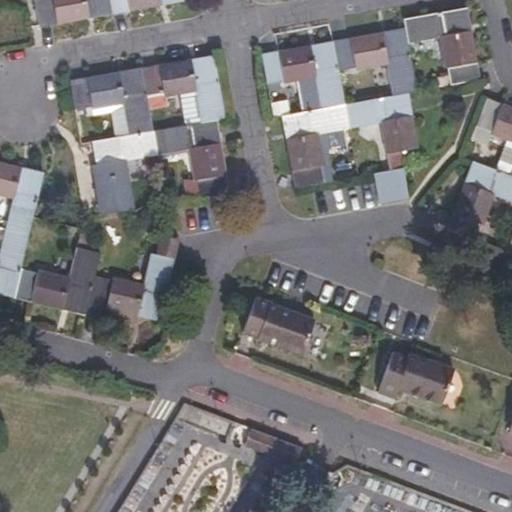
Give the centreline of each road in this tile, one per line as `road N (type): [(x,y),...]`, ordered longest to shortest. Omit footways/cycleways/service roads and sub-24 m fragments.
road 1 (residential): [(185,383),(511,494)]
road 2 (residential): [(15,101),(27,61),(236,22)]
road 3 (residential): [(280,229),(236,22)]
road 4 (residential): [(185,383),(225,243),(280,229)]
road 5 (residential): [(0,335),(185,383)]
road 6 (residential): [(433,303),(290,249),(280,229)]
road 7 (residential): [(185,383),(106,511)]
road 8 (residential): [(236,22),(358,0)]
